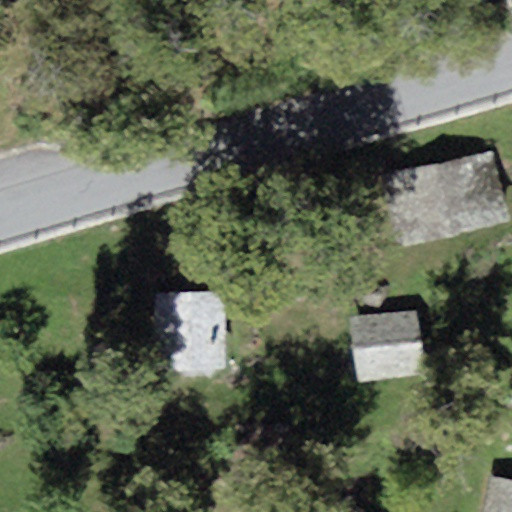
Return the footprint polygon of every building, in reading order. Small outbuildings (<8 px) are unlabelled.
[(511,0),(503,0),(511,45),(511,44),(511,0)] [(505,221),(489,148),(384,173),(400,246),(505,221)] [(226,293),(153,294),(155,378),(227,377),(226,293)] [(417,312),(350,318),(357,381),(424,376),(417,312)] [(511,511),(511,483),(496,479),(487,511),(511,511)]
